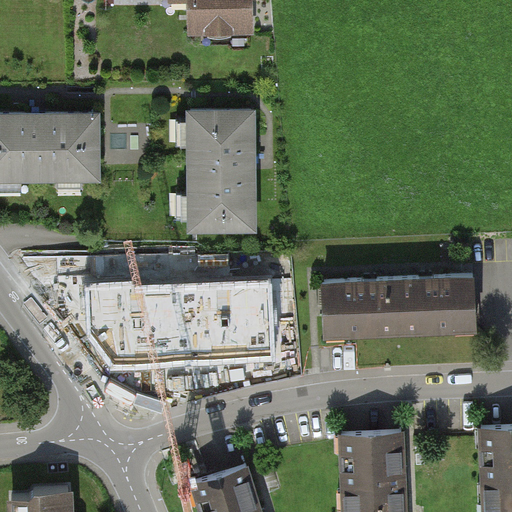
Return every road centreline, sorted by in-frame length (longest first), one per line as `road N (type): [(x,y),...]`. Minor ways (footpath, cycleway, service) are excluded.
road 1 (residential): [(511,385),(363,391),(113,444)]
road 2 (residential): [(0,288),(113,444)]
